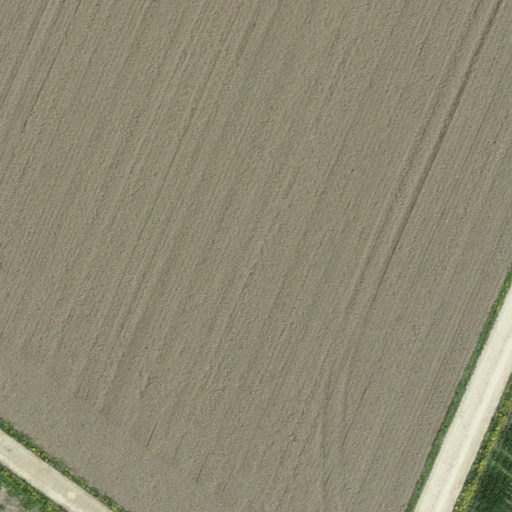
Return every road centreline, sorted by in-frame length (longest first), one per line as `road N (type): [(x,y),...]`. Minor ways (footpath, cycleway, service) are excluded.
road 1 (track): [(511,336),(436,511)]
road 2 (track): [(0,439),(98,511)]
